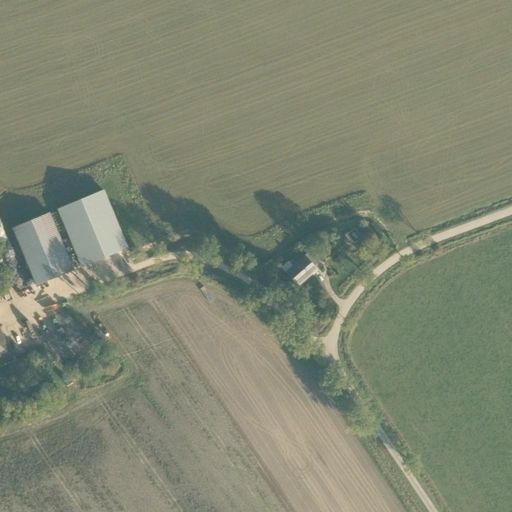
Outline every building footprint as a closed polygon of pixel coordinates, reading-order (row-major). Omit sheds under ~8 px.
[(105,191),(59,210),(82,265),(128,246),(105,191)] [(73,269),(50,214),(13,229),(36,284),(73,269)] [(355,226),(346,233),(354,243),(362,236),(355,226)] [(306,254),(292,266),(285,272),(298,287),(318,270),(314,266),(321,259),(312,249),(310,250),(306,254)] [(0,363),(12,359),(0,328),(0,363)]
